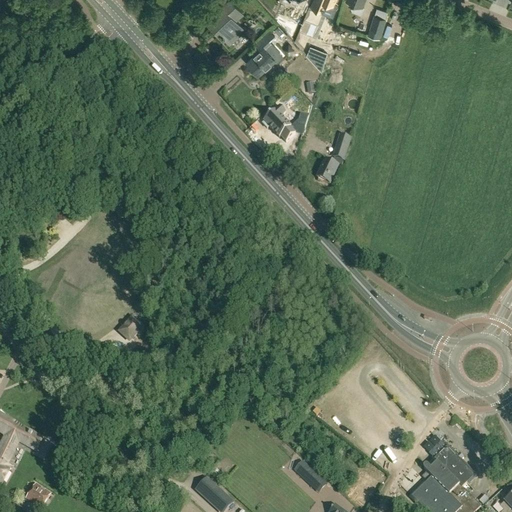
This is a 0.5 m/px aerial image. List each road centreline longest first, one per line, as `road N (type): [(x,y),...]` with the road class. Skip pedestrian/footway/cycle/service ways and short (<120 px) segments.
road 1 (secondary): [(456,354),(392,318),(123,21)]
road 2 (tertiary): [(0,158),(123,21)]
road 3 (unclassified): [(381,511),(462,383)]
